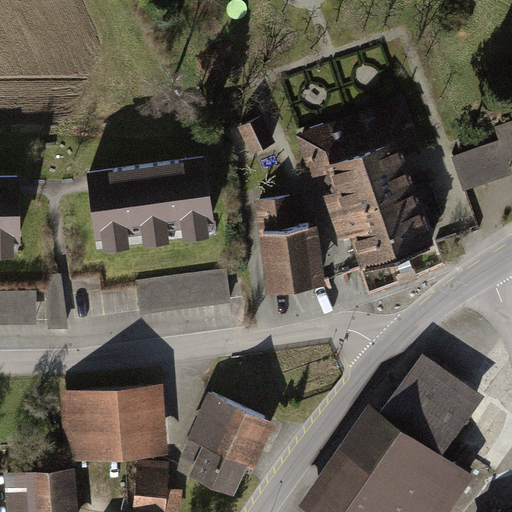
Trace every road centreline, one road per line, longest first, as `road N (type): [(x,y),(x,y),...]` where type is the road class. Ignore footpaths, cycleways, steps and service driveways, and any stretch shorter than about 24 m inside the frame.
road 1 (residential): [(0,365),(348,329),(383,351)]
road 2 (secondary): [(267,511),(383,351)]
road 3 (secondary): [(383,351),(488,271)]
